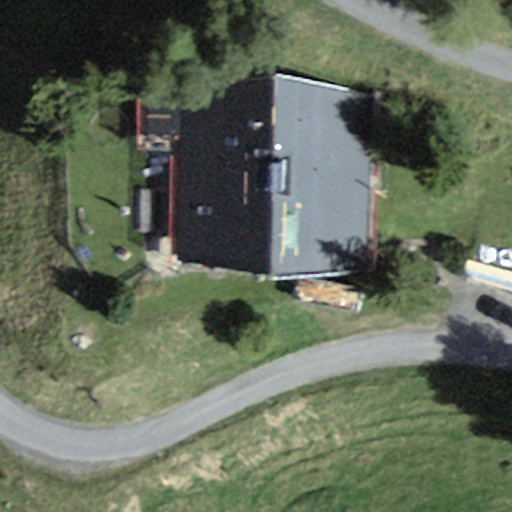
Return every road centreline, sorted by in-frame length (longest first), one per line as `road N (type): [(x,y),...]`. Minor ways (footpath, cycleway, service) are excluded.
road 1 (residential): [(511,359),(370,352),(277,382),(156,441),(103,451),(47,444),(0,411)]
road 2 (residential): [(353,0),(416,35),(511,66)]
